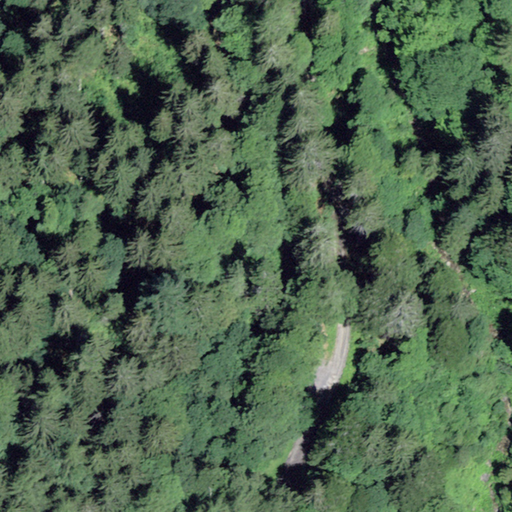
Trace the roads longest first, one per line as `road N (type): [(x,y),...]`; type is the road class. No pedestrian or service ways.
road 1 (track): [(293,511),(342,349),(307,0)]
road 2 (track): [(228,0),(257,182),(293,325),(328,388)]
